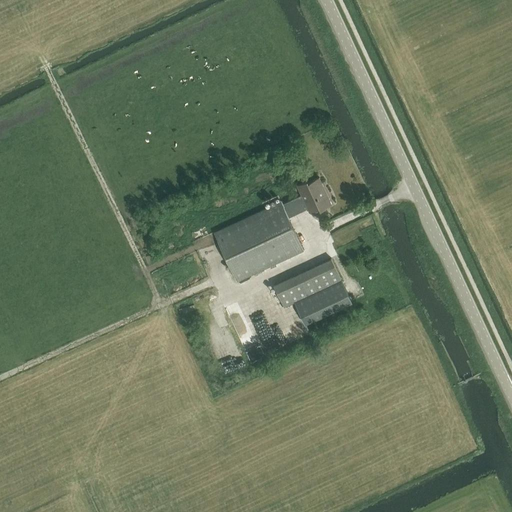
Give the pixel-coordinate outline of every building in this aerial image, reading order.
[(282,204),(280,202),(214,233),(237,282),(303,251),(288,218),(308,209),(309,212),(319,208),(320,210),(331,205),(319,178),(308,183),(307,180),(297,185),(301,195),(282,204)] [(341,281),(331,259),(274,285),(284,307),(295,302),(341,281)] [(341,281),(295,302),(305,324),(351,303),(341,281)] [(241,338),(251,333),(237,304),(228,309),(241,338)] [(250,350),(257,343),(251,337),(244,344),(250,350)]
